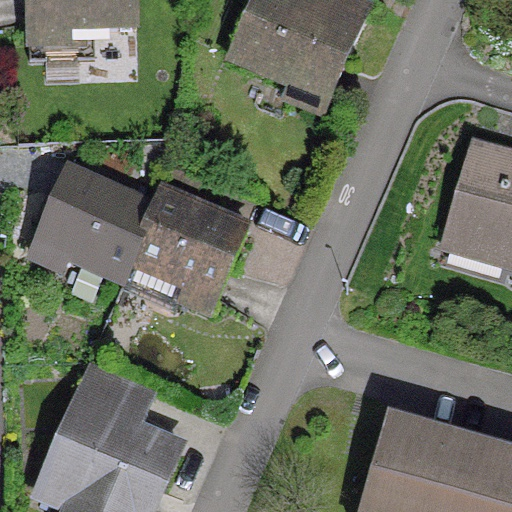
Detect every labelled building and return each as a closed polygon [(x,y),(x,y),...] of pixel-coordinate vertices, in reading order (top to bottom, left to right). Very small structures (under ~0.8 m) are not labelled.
[(21,0),(23,32),(130,28),(129,0),(21,0)] [(252,0),(225,62),(324,105),(364,13),(333,0),(304,0),(302,6),(288,0),(252,0)] [(511,166),(472,155),(447,237),(508,255),(504,268),(511,269),(511,166)] [(63,177),(32,249),(117,286),(125,268),(148,214),(63,177)] [(155,196),(148,214),(125,268),(181,292),(175,307),(204,319),(241,233),(155,196)] [(146,511),(172,455),(128,436),(145,398),(90,374),(40,488),(70,500),(64,511),(146,511)] [(511,511),(511,466),(383,429),(358,511),(511,511)]
